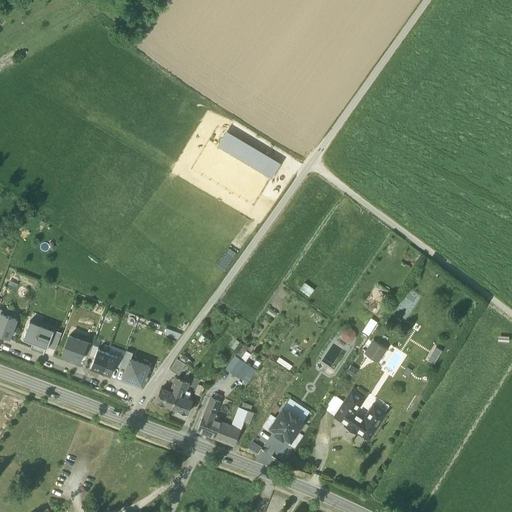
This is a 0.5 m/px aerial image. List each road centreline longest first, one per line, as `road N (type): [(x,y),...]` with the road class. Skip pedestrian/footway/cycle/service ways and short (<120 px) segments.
road 1 (unclassified): [(427,0),(144,396)]
road 2 (unknown): [(82,0),(163,67),(309,163)]
road 3 (track): [(309,163),(511,315)]
road 4 (secondary): [(127,420),(355,511)]
road 5 (unclassified): [(0,340),(144,396)]
road 6 (secondary): [(0,371),(127,420)]
